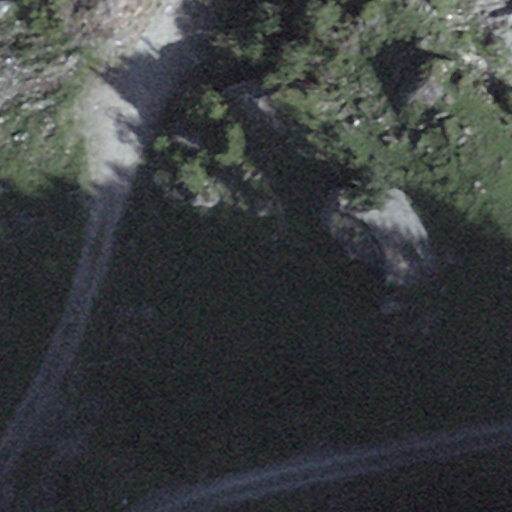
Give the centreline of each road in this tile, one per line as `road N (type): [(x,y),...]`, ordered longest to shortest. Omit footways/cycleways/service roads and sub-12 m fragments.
road 1 (track): [(190,0),(120,169),(71,318),(0,469)]
road 2 (track): [(162,511),(259,477),(511,429)]
